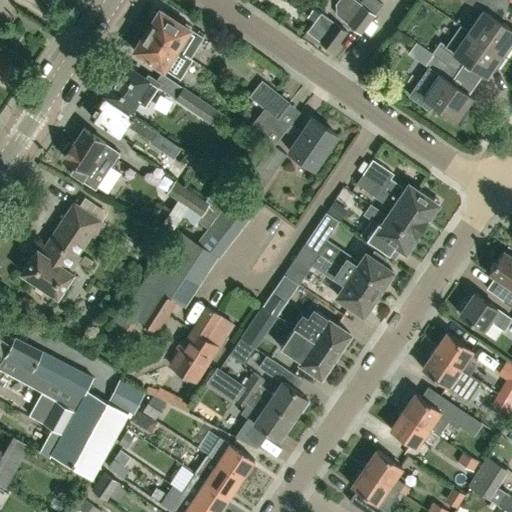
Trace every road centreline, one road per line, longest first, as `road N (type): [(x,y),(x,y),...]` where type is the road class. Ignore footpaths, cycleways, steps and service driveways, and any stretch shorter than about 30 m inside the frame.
road 1 (residential): [(275,511),(492,192)]
road 2 (residential): [(492,192),(213,0)]
road 3 (tertiary): [(0,168),(114,0)]
